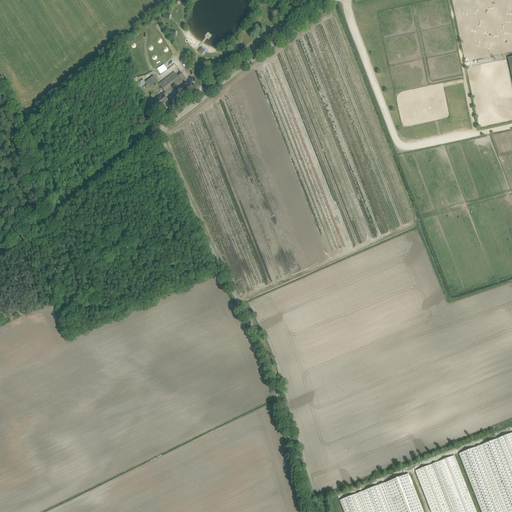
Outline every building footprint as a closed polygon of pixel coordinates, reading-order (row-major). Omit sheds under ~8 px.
[(156,106),(158,106),(159,108),(165,103),(165,104),(169,101),(164,95),(167,93),(167,94),(182,83),(174,72),(159,84),(165,92),(163,94),(154,101),(156,103),(155,104),(156,106)] [(155,77),(147,83),(150,87),(158,81),(155,77)] [(511,511),(511,433),(498,438),(459,454),(481,511),(511,511)] [(476,511),(454,456),(437,463),(415,471),(431,511),(476,511)] [(423,511),(408,474),(384,483),(378,485),(340,501),(344,511),(423,511)]
